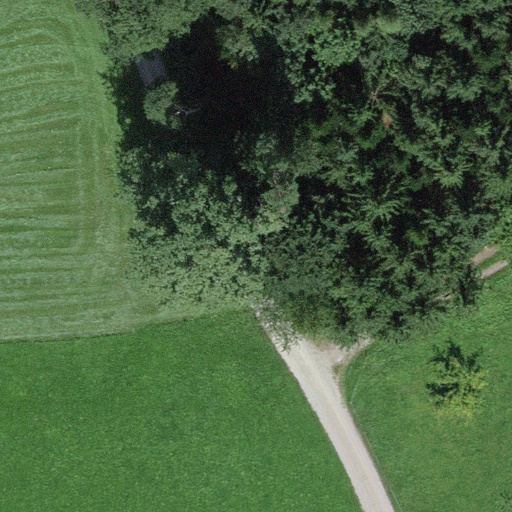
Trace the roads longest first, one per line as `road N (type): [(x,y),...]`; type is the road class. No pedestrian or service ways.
road 1 (track): [(138,0),(382,511)]
road 2 (track): [(511,251),(313,364)]
